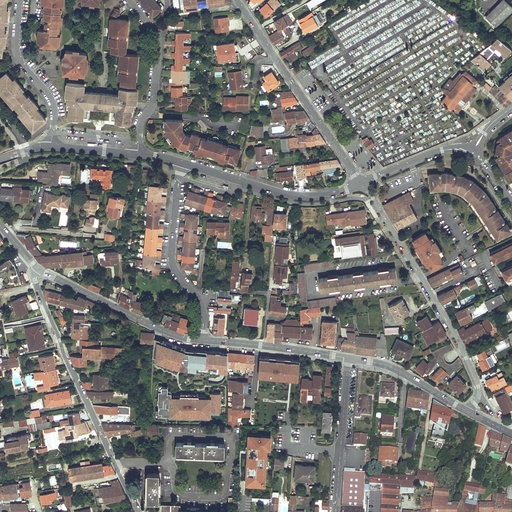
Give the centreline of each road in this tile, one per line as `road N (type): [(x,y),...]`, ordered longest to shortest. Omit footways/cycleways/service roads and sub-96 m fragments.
road 1 (residential): [(139,511),(45,312),(38,268)]
road 2 (residential): [(360,182),(450,327),(479,394)]
road 3 (unknown): [(419,275),(316,288),(320,270),(408,256)]
road 4 (residential): [(202,339),(201,302),(176,271),(171,247),(182,162)]
road 5 (residential): [(182,162),(302,196),(360,182)]
road 6 (secondary): [(202,339),(136,319),(38,268)]
road 7 (residential): [(137,154),(158,48),(129,0)]
road 8 (residential): [(19,0),(16,53),(50,99),(52,147)]
road 9 (residential): [(335,511),(349,358)]
road 10 (residential): [(360,182),(277,61)]
road 11 (secondary): [(467,411),(391,367),(349,358)]
